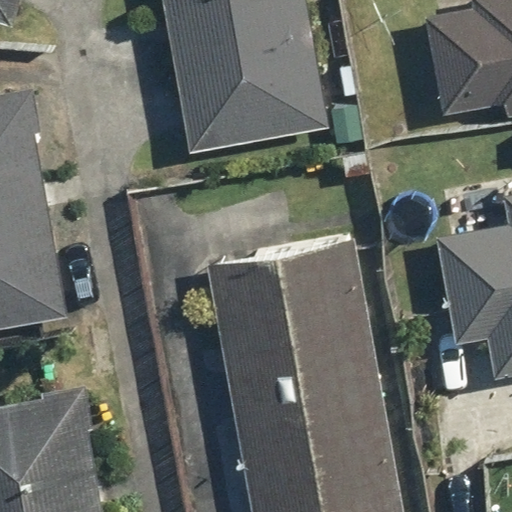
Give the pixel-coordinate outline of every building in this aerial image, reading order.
[(0,0),(0,14),(8,17),(12,0),(0,0)] [(163,0),(190,148),(324,125),(301,0),(163,0)] [(505,96),(508,112),(511,111),(511,0),(470,0),(472,5),(425,13),(442,108),(505,96)] [(0,324),(64,313),(30,129),(35,128),(27,86),(0,91),(0,324)] [(330,97),(333,118),(356,116),(353,95),(330,97)] [(333,124),(336,149),(359,147),(356,122),(333,124)] [(339,157),(342,176),(366,172),(363,153),(339,157)] [(511,163),(468,171),(481,254),(511,249),(511,163)] [(250,511),(258,511),(397,489),(352,237),(205,263),(250,511)] [(435,271),(452,379),(511,369),(495,262),(435,271)] [(101,511),(79,389),(0,403),(0,511),(101,511)] [(401,511),(397,489),(258,511),(401,511)]
